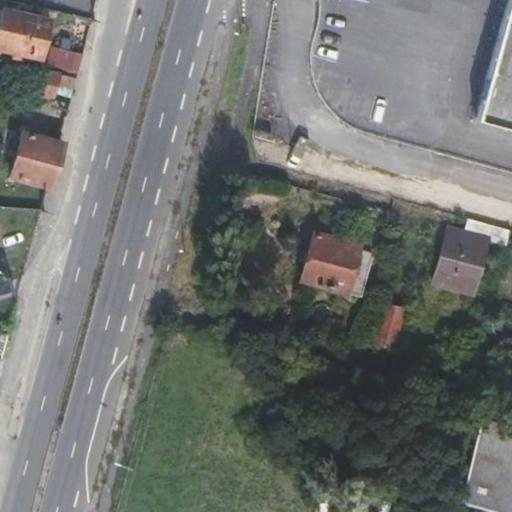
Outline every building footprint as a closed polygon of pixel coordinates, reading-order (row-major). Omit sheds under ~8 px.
[(511,128),(511,0),(509,0),(477,119),(511,128)] [(48,20),(1,9),(0,13),(0,49),(40,58),(48,20)] [(35,94),(53,98),(59,73),(41,70),(35,94)] [(20,132),(8,177),(46,187),(49,187),(62,143),(58,142),(20,132)] [(504,243),(507,230),(467,219),(463,233),(447,229),(434,281),(472,291),(485,238),(504,243)] [(363,297),(374,252),(359,248),(360,244),(314,232),(300,280),(363,297)] [(374,334),(362,331),(359,341),(393,350),(405,306),(383,301),(374,334)] [(511,511),(511,436),(491,511),(511,511)] [(316,511),(352,511),(353,500),(317,499),(316,511)]
